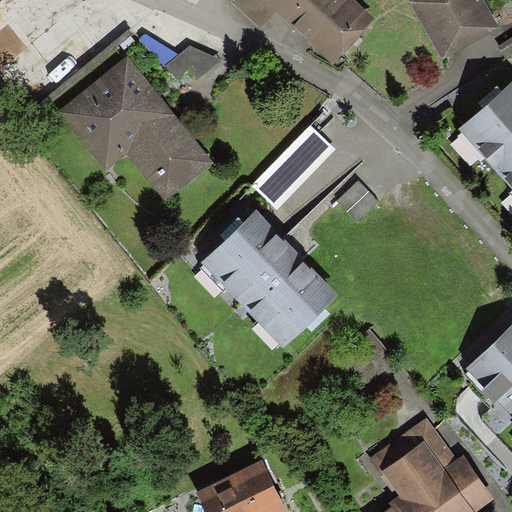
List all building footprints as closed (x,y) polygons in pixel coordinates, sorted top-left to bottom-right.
[(349,0),(230,0),(230,1),(263,30),(275,17),(331,67),(373,21),(349,0)] [(498,31),(480,0),(418,0),(412,3),(445,61),(498,31)] [(180,79),(192,68),(203,80),(219,64),(196,41),(169,67),(180,79)] [(211,163),(128,60),(58,116),(104,173),(128,153),(166,199),(211,163)] [(511,87),(459,135),(511,193),(511,87)] [(280,210),(335,152),(312,130),(257,187),(280,210)] [(335,199),(355,219),(373,202),(353,182),(335,199)] [(254,217),(200,269),(282,353),(336,301),(254,217)] [(511,330),(468,373),(511,418),(511,330)] [(385,350),(369,331),(354,344),(371,363),(385,350)] [(476,505),(494,493),(463,450),(454,456),(427,418),(370,457),(395,493),(388,498),(391,502),(376,511),(474,511),(479,509),(476,505)] [(264,461),(232,477),(248,511),(286,511),(289,511),(264,461)] [(209,511),(248,511),(232,477),(200,493),(209,511)]
